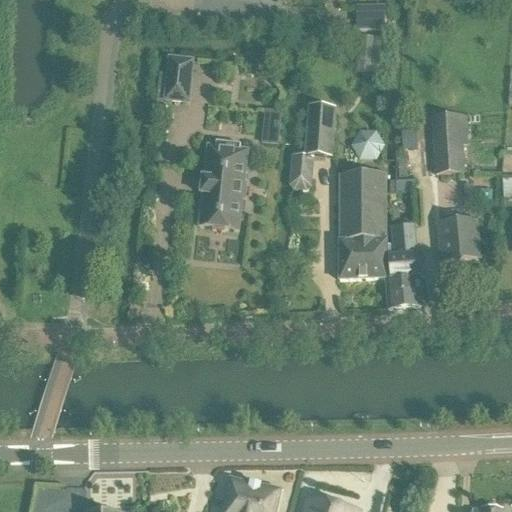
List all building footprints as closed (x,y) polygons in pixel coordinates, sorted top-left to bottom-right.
[(385,18),(357,18),(357,33),(385,33),(385,18)] [(358,74),(384,77),(387,40),(361,38),(358,74)] [(165,103),(189,105),(194,63),(170,60),(165,103)] [(309,109),(305,156),(333,158),(337,112),(309,109)] [(265,143),(281,143),(282,111),(266,110),(265,143)] [(434,119),(435,148),(437,176),(463,175),(461,147),(468,146),(466,117),(434,119)] [(359,162),(376,163),(384,148),(376,134),(359,134),(351,148),(359,162)] [(200,229),(213,230),(212,232),(226,234),(226,232),(239,233),(243,201),(244,201),(246,185),(244,184),(248,152),(240,151),(241,147),(217,144),(216,149),(208,148),(205,180),(203,180),(201,196),(203,197),(200,229)] [(291,189),(294,192),(307,193),(311,189),(314,161),(295,159),(293,159),(290,188),(291,189)] [(398,161),(399,180),(407,180),(406,161),(398,161)] [(340,283),(385,281),(386,261),(387,255),(387,241),(387,177),(360,178),(339,179),(340,283)] [(438,226),(441,264),(481,260),(478,222),(438,226)] [(386,261),(385,281),(388,312),(421,309),(419,279),(421,279),(419,257),(417,258),(414,231),(411,231),(410,227),(403,228),(404,232),(393,233),(395,254),(387,255),(386,261)] [(277,511),(282,493),(231,482),(223,511),(277,511)] [(355,511),(309,499),(305,511),(355,511)]
